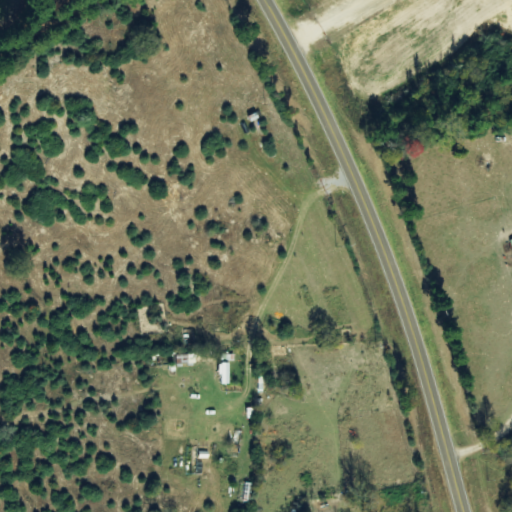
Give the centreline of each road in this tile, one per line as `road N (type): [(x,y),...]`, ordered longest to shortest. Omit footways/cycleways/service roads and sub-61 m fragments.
road 1 (secondary): [(262,0),(371,221),(462,511)]
road 2 (residential): [(126,0),(57,40),(0,93)]
